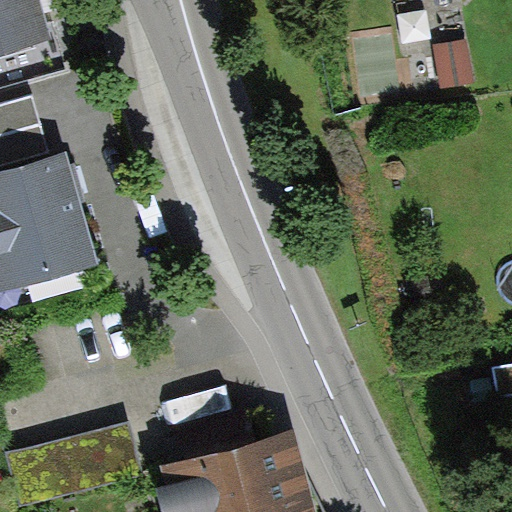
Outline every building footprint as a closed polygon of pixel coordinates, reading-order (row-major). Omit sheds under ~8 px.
[(0,0),(0,42),(51,27),(42,0),(0,0)] [(0,159),(52,144),(35,86),(0,96),(0,159)] [(68,139),(52,144),(0,159),(0,286),(103,255),(68,139)] [(154,189),(138,196),(151,232),(168,225),(154,189)] [(327,511),(299,410),(140,453),(144,467),(157,511),(327,511)] [(8,454),(23,503),(144,467),(140,453),(128,418),(8,454)]
